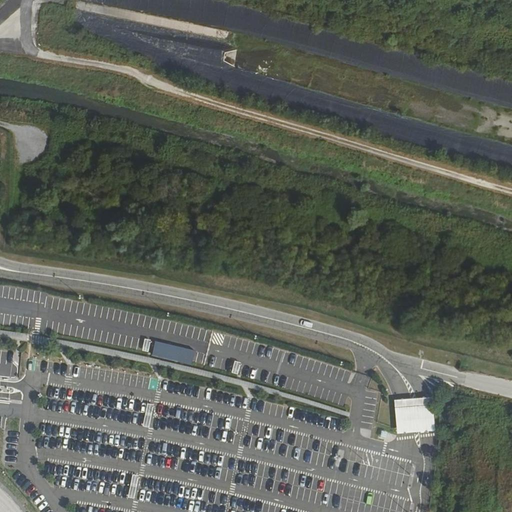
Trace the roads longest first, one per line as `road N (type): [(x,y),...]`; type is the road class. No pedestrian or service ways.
road 1 (track): [(0,48),(129,71),(199,102),(511,192)]
road 2 (track): [(511,390),(390,361)]
